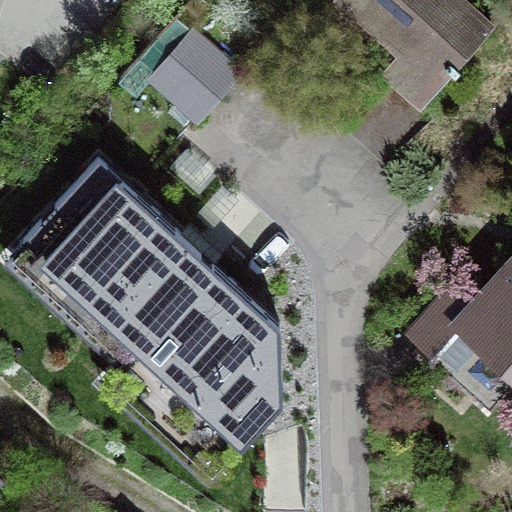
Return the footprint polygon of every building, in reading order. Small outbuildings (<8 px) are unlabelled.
[(492,25),(463,0),(356,0),(405,44),(384,68),(422,102),(492,25)] [(228,21),(214,37),(230,50),(243,34),(228,21)] [(173,53),(217,93),(237,70),(193,30),(173,53)] [(217,93),(173,53),(154,75),(198,116),(217,93)] [(98,156),(3,259),(225,461),(283,397),(279,322),(98,156)] [(511,265),(475,305),(451,284),(411,328),(488,399),(511,372),(511,265)]
